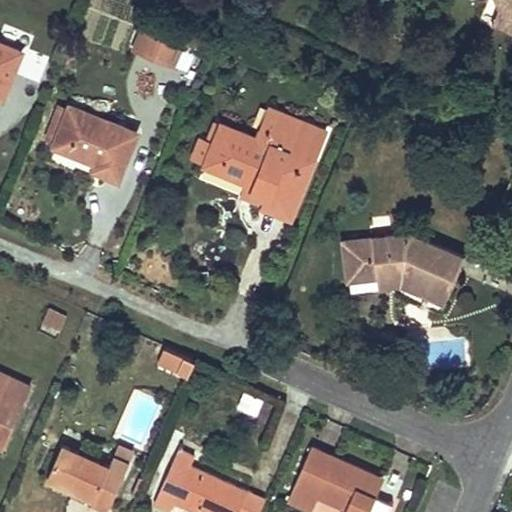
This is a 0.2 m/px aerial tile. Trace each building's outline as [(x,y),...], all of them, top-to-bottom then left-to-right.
[(511,0),(499,0),(501,6),(497,14),(511,21),(511,0)] [(511,34),(511,21),(497,14),(492,25),(511,34)] [(174,64),(181,48),(185,38),(146,22),(135,48),(174,64)] [(0,95),(3,97),(22,50),(0,41),(0,95)] [(193,54),(181,48),(174,64),(186,70),(193,54)] [(105,166),(102,172),(119,179),(138,132),(70,105),(54,146),(98,163),(105,166)] [(268,109),(260,129),(274,134),(282,114),(268,109)] [(274,134),(260,129),(256,138),(221,124),(213,142),(208,140),(200,137),(193,155),(206,160),(205,163),(248,179),(255,182),(252,189),(265,194),(262,200),(261,203),(291,215),(324,131),(282,114),(274,134)] [(215,122),(208,140),(213,142),(221,124),(215,122)] [(95,169),(102,172),(105,166),(98,163),(95,169)] [(243,193),(262,200),(265,194),(252,189),(255,182),(248,179),(243,193)] [(401,273),(402,282),(446,301),(465,256),(410,232),(345,240),(349,279),(378,276),(401,273)] [(379,285),(402,282),(401,273),(378,276),(379,285)] [(49,307),(42,322),(61,331),(68,315),(49,307)] [(165,351),(159,365),(189,378),(195,364),(165,351)] [(0,445),(5,447),(32,386),(0,372),(0,445)] [(263,399),(245,392),(239,407),(257,414),(263,399)] [(131,462),(115,454),(111,465),(64,444),(49,476),(96,498),(94,502),(109,509),(131,462)] [(120,444),(115,454),(131,462),(135,451),(120,444)] [(368,491),(375,474),(312,446),(288,501),(311,511),(314,504),(333,511),(390,511),(394,502),(376,495),(368,491)] [(260,511),(267,498),(191,465),(195,456),(179,449),(155,503),(171,511),(175,502),(197,511),(260,511)] [(384,477),(375,474),(368,491),(376,495),(384,477)] [(47,481),(94,502),(96,498),(49,476),(47,481)] [(287,511),(310,511),(311,511),(288,501),(284,510),(287,511)]
